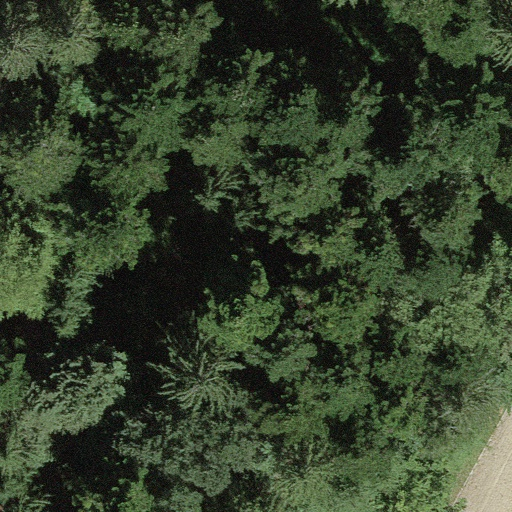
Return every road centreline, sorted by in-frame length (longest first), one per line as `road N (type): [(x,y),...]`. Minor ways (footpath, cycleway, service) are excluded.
road 1 (track): [(0,82),(59,511)]
road 2 (track): [(511,276),(380,511)]
